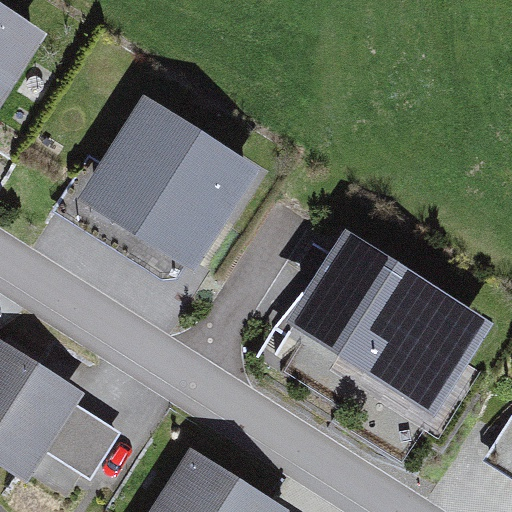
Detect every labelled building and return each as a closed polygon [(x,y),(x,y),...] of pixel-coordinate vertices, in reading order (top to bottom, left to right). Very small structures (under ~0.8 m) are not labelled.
[(0,89),(32,39),(0,18),(0,89)] [(245,174),(148,113),(95,195),(126,214),(121,223),(158,246),(163,238),(193,257),(245,174)] [(395,269),(349,240),(321,284),(338,295),(335,299),(329,295),(306,331),(341,354),(346,347),(369,362),(365,369),(433,411),(450,384),(442,378),(472,330),(389,278),(395,269)] [(70,398),(0,353),(0,455),(24,470),(38,448),(68,401),(70,398)] [(121,434),(68,401),(38,448),(91,481),(121,434)] [(268,511),(193,464),(162,511),(268,511)]
